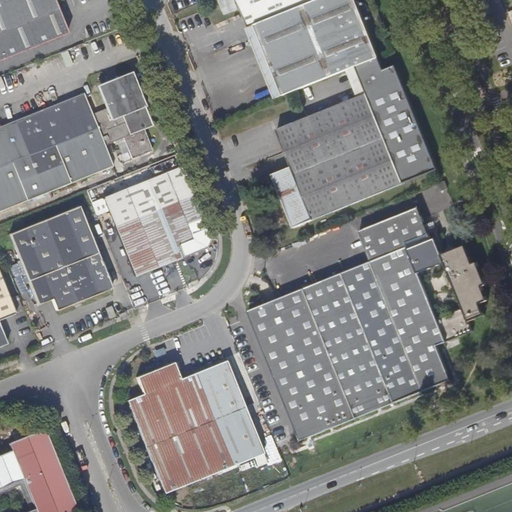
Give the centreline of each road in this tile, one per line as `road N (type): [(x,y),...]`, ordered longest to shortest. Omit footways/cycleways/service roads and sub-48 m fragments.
road 1 (residential): [(63,364),(225,292),(242,256),(234,208),(150,0)]
road 2 (tertiary): [(256,511),(511,410)]
road 3 (unknown): [(162,29),(0,95)]
road 4 (residential): [(131,511),(63,364)]
road 5 (residential): [(63,364),(111,511)]
road 6 (unknown): [(118,0),(0,60)]
road 7 (tertiary): [(463,119),(511,241)]
road 8 (tertiary): [(414,0),(463,119)]
